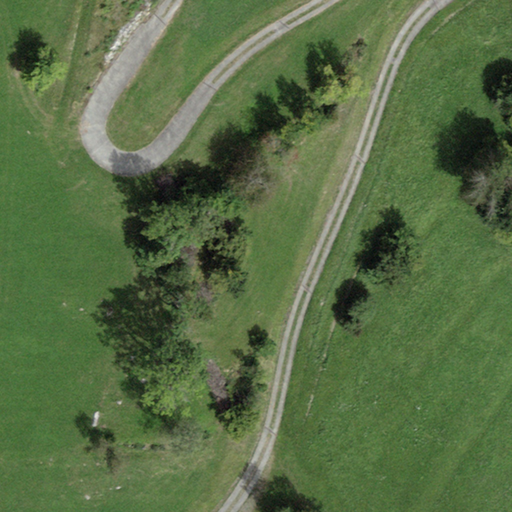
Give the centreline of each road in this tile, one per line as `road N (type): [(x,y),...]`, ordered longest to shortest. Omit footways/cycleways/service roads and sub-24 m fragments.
road 1 (unclassified): [(228,511),(267,443),(300,306),(397,53),(441,0)]
road 2 (unclassified): [(329,0),(247,49),(161,152),(136,165),(96,144),(95,119),(173,0)]
